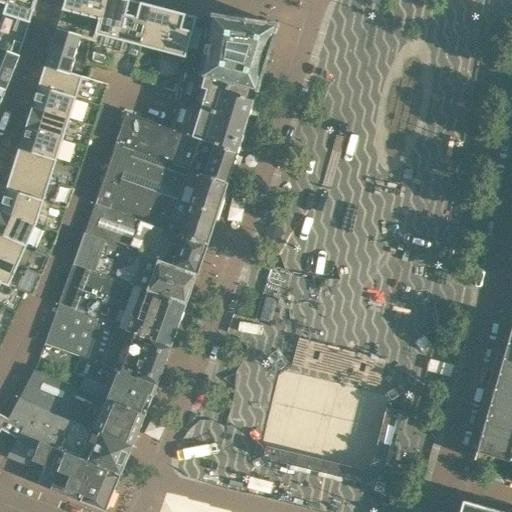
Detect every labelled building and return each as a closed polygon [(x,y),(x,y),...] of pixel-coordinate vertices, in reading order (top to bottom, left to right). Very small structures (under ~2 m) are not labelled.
[(3,0),(1,7),(0,9),(0,16),(25,25),(33,0),(3,0)] [(94,34),(102,0),(60,0),(52,28),(79,36),(93,40),(94,34)] [(102,0),(94,34),(117,39),(126,0),(102,0)] [(139,45),(150,3),(136,0),(126,0),(117,39),(139,45)] [(150,3),(139,45),(162,50),(173,9),(150,3)] [(173,9),(162,50),(185,56),(196,14),(173,9)] [(201,76),(256,90),(257,90),(258,86),(258,85),(263,67),(264,66),(265,66),(268,67),(273,51),(270,50),(270,49),(269,49),(269,48),(275,30),(276,30),(277,25),(272,24),(272,25),(263,24),(264,23),(254,21),(254,18),(236,15),(235,18),(225,17),(225,18),(217,16),(212,15),(207,45),(204,44),(203,54),(206,54),(203,68),(201,76)] [(79,36),(52,28),(41,65),(68,73),(79,36)] [(21,42),(14,40),(10,51),(17,53),(21,42)] [(0,90),(2,91),(16,56),(0,50),(0,90)] [(105,56),(93,52),(91,60),(103,64),(105,56)] [(203,68),(184,63),(181,71),(187,73),(201,76),(203,68)] [(68,73),(41,65),(35,87),(74,98),(81,77),(68,73)] [(144,73),(142,80),(153,84),(155,77),(144,73)] [(187,73),(170,128),(237,152),(256,90),(201,76),(187,73)] [(176,84),(165,80),(163,88),(174,92),(176,84)] [(67,119),(74,98),(35,87),(29,107),(67,119)] [(22,128),(61,140),(67,119),(29,107),(22,128)] [(227,183),(237,152),(170,128),(126,112),(115,142),(227,183)] [(16,150),(54,161),(61,140),(22,128),(16,150)] [(94,204),(207,245),(227,183),(115,142),(94,204)] [(10,171),(48,182),(54,161),(16,150),(10,171)] [(3,191),(41,202),(48,182),(10,171),(3,191)] [(0,213),(33,228),(41,202),(3,191),(0,202),(0,213)] [(197,274),(207,245),(94,204),(84,233),(197,274)] [(0,213),(0,237),(24,248),(33,228),(0,213)] [(83,233),(73,264),(186,305),(197,274),(84,233),(83,233)] [(24,248),(0,237),(0,261),(16,268),(24,248)] [(0,284),(2,285),(7,288),(16,268),(0,261),(0,284)] [(58,305),(99,321),(171,345),(186,305),(73,264),(58,305)] [(99,321),(85,360),(157,386),(171,345),(99,321)] [(511,324),(511,325),(476,450),(509,460),(511,448),(511,324)] [(43,345),(39,357),(67,368),(71,355),(43,345)] [(144,416),(157,386),(85,360),(85,361),(85,360),(80,358),(74,373),(110,387),(105,399),(144,416)] [(34,371),(19,399),(132,446),(144,416),(105,399),(34,371)] [(6,457),(29,466),(39,441),(120,475),(132,446),(19,399),(8,419),(23,427),(17,438),(6,457)] [(23,427),(8,419),(0,414),(0,430),(1,429),(17,438),(23,427)] [(29,466),(24,478),(79,501),(105,511),(120,475),(39,441),(29,466)] [(504,511),(463,500),(459,511),(504,511)]
